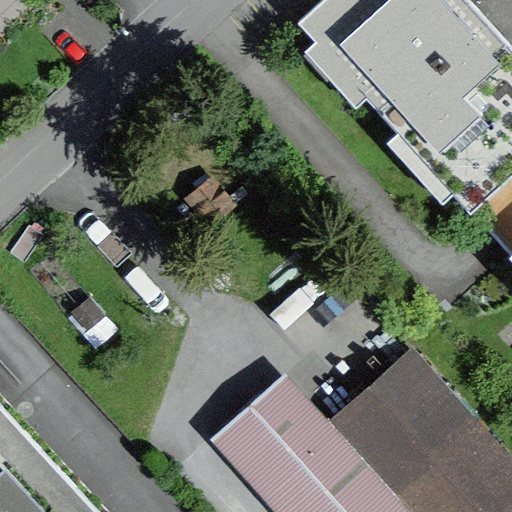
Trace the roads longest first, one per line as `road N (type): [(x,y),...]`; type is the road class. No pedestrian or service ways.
road 1 (unknown): [(192,24),(427,273),(449,281),(483,270)]
road 2 (residential): [(0,206),(219,0)]
